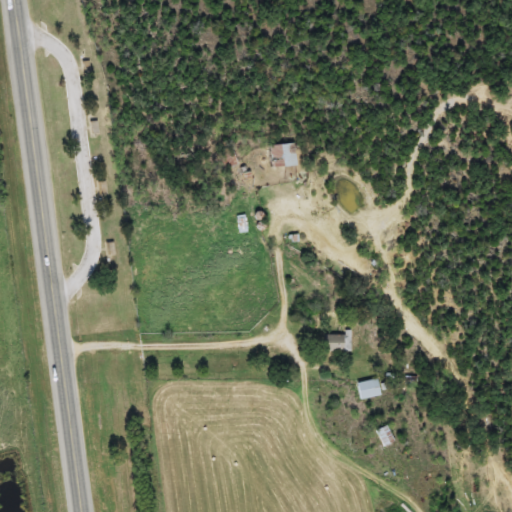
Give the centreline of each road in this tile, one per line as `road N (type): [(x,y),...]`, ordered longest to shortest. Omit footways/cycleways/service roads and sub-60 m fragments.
road 1 (trunk): [(80,511),(13,0)]
road 2 (residential): [(16,20),(72,62),(81,112),(94,240),(79,280),(54,297)]
